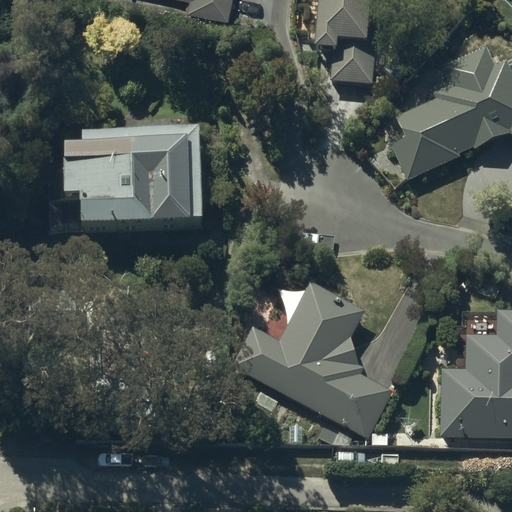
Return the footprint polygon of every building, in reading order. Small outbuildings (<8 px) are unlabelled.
[(185,0),(183,12),(225,20),(228,0),(185,0)] [(371,0),(320,0),(316,60),(333,61),(331,88),(371,91),(374,45),(368,44),(371,0)] [(406,145),(393,152),(408,187),(461,164),(459,158),(473,152),(475,156),(511,140),(511,68),(508,70),(506,66),(494,72),(484,53),(442,75),(450,91),(434,99),(438,106),(397,126),(406,145)] [(199,144),(84,146),(84,162),(64,162),(65,183),(49,183),(50,240),(82,239),(82,242),(190,240),(190,236),(201,235),(199,144)] [(254,332),(231,373),(368,445),(393,398),(360,381),(363,376),(357,373),(351,346),(365,321),(310,290),(278,346),(254,332)] [(441,379),(439,445),(511,446),(511,321),(497,322),(497,345),(466,345),(465,378),(441,379)]
